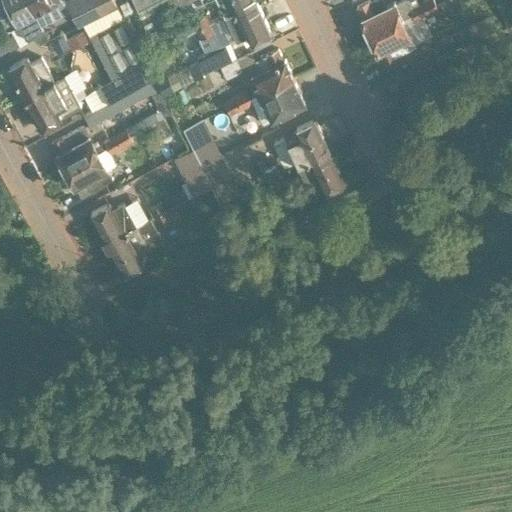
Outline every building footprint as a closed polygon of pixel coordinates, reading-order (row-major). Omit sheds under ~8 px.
[(34,13),(27,0),(0,0),(0,12),(2,17),(12,12),(27,43),(33,40),(41,44),(47,41),(34,13)] [(27,0),(34,13),(61,0),(60,0),(27,0)] [(77,24),(116,6),(113,0),(67,0),(66,1),(77,24)] [(216,0),(225,17),(257,1),(256,0),(216,0)] [(412,14),(410,9),(405,0),(398,0),(385,7),(381,0),(372,0),(357,7),(362,18),(361,18),(369,35),(402,18),(412,14)] [(427,0),(421,3),(427,15),(438,9),(433,0),(427,0)] [(257,1),(225,17),(236,40),(248,35),(251,42),(272,32),(257,1)] [(427,15),(421,3),(410,9),(412,14),(415,20),(427,15)] [(186,35),(196,30),(210,24),(206,15),(182,28),(186,35)] [(402,18),(369,35),(377,52),(379,51),(384,62),(416,46),(402,18)] [(100,55),(133,37),(123,19),(90,36),(100,55)] [(469,24),(476,38),(483,34),(476,21),(469,24)] [(210,24),(196,30),(201,39),(214,33),(210,24)] [(72,51),(90,43),(83,30),(66,38),(72,51)] [(144,32),(133,38),(143,57),(154,51),(144,32)] [(14,35),(0,43),(0,52),(2,56),(20,46),(14,35)] [(109,103),(154,78),(133,37),(100,55),(112,78),(100,86),(109,103)] [(69,49),(64,39),(52,44),(56,55),(69,49)] [(226,45),(206,55),(198,59),(199,61),(189,66),(196,80),(206,75),(205,73),(234,59),(226,45)] [(256,61),(261,70),(251,76),(257,87),(248,91),(250,96),(259,92),(293,76),(285,59),(284,60),(279,49),(256,61)] [(24,97),(54,81),(42,58),(31,64),(27,57),(8,67),(24,97)] [(237,60),(220,68),(226,79),(243,71),(237,60)] [(54,81),(24,97),(41,127),(81,105),(65,75),(54,81)] [(284,115),(306,105),(300,94),(301,93),(293,76),(259,92),(268,110),(273,121),(284,115)] [(168,77),(156,82),(163,96),(174,90),(168,77)] [(65,170),(98,152),(99,151),(107,147),(104,141),(109,138),(101,123),(151,96),(159,110),(115,135),(123,148),(134,141),(130,135),(172,111),(163,96),(156,82),(154,78),(109,103),(84,116),(90,126),(85,129),(83,126),(52,143),(57,153),(56,153),(65,170)] [(253,103),(250,96),(248,91),(247,90),(236,96),(242,108),(253,103)] [(242,108),(236,96),(224,101),(231,114),(242,108)] [(194,149),(203,166),(223,156),(204,120),(184,130),(194,149)] [(287,142),(298,166),(330,151),(315,120),(294,129),(298,137),(287,142)] [(104,141),(107,147),(111,154),(123,148),(115,135),(109,138),(104,141)] [(195,196),(213,186),(203,166),(194,149),(175,159),(195,196)] [(434,172),(437,173),(437,171),(443,156),(427,150),(421,168),(434,172)] [(98,152),(65,170),(74,187),(75,186),(81,196),(113,178),(108,168),(99,151),(98,152)] [(330,151),(298,166),(309,189),(321,184),(324,191),(344,182),(330,151)] [(223,156),(203,166),(213,186),(221,203),(241,193),(223,156)] [(261,184),(267,181),(281,174),(277,166),(257,176),(261,184)] [(281,174),(267,181),(271,189),(285,182),(281,174)] [(162,202),(166,210),(188,198),(184,190),(162,202)] [(89,213),(106,243),(136,226),(123,202),(112,209),(109,203),(89,213)] [(153,217),(166,210),(162,202),(149,210),(153,217)] [(166,210),(153,217),(157,226),(171,218),(166,210)] [(149,219),(136,226),(106,243),(123,273),(142,263),(137,255),(161,241),(149,219)]
